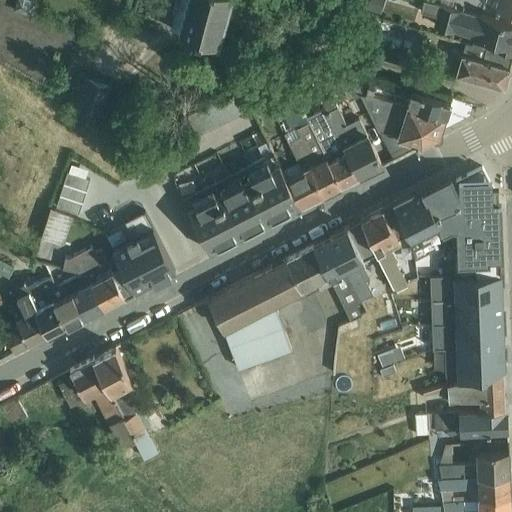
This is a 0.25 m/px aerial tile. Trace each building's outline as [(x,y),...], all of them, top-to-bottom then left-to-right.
[(28,0),(16,0),(13,12),(33,18),(37,3),(28,0)] [(174,0),(172,10),(175,11),(170,27),(219,44),(231,0),(174,0)] [(368,0),(366,8),(380,12),(383,0),(368,0)] [(498,43),(511,47),(511,25),(426,0),(423,0),(420,11),(436,15),(433,25),(489,40),(487,47),(496,50),(498,43)] [(511,0),(484,0),(483,4),(511,12),(511,0)] [(511,54),(496,50),(487,47),(472,42),(471,44),(464,42),(458,60),(429,49),(425,64),(504,87),(511,57),(511,54)] [(511,47),(498,43),(496,50),(511,54),(511,47)] [(405,104),(446,114),(450,99),(366,74),(342,67),(334,70),(349,99),(361,94),(372,96),(374,86),(408,96),(405,104)] [(279,93),(292,87),(315,76),(312,69),(252,98),(256,104),(268,99),(279,93)] [(82,76),(71,114),(98,122),(110,84),(82,76)] [(292,87),(279,93),(285,106),(281,108),(291,128),(284,131),(299,161),(302,168),(316,197),(341,185),(306,115),(292,87)] [(241,88),(188,114),(198,135),(251,108),(245,96),(241,88)] [(446,114),(405,104),(372,96),(361,94),(384,140),(393,158),(435,137),(436,137),(440,131),(441,129),(446,114)] [(324,106),(359,176),(383,164),(374,146),(367,132),(366,132),(353,139),(346,124),(333,98),(322,104),(324,106)] [(306,115),(341,185),(359,176),(324,106),(306,115)] [(353,139),(366,132),(359,118),(346,124),(353,139)] [(286,176),(283,169),(274,152),(226,176),(255,229),(301,205),(286,176)] [(283,169),(286,176),(302,168),(299,161),(283,169)] [(393,203),(382,209),(397,239),(408,233),(409,232),(414,245),(415,258),(440,245),(434,233),(442,229),(445,234),(457,235),(457,247),(453,247),(453,275),(500,274),(504,274),(501,202),(499,202),(499,199),(485,172),(482,167),(455,181),(451,173),(393,203)] [(286,176),(301,205),(316,197),(302,168),(286,176)] [(69,170),(62,181),(79,190),(85,179),(69,170)] [(226,176),(183,198),(210,251),(255,229),(226,176)] [(50,207),(40,236),(63,244),(72,216),(50,207)] [(361,219),(375,252),(393,289),(406,283),(395,259),(396,259),(391,248),(400,244),(397,239),(382,209),(361,219)] [(121,265),(134,290),(175,269),(145,211),(122,222),(128,234),(124,236),(126,240),(113,247),(117,256),(121,265)] [(345,269),(360,299),(378,290),(371,276),(368,277),(360,260),(375,252),(361,219),(323,239),(340,271),(345,269)] [(314,244),(332,283),(350,319),(352,318),(360,314),(355,304),(361,300),(360,299),(345,269),(340,271),(323,239),(314,244)] [(332,283),(314,244),(286,258),(303,289),(305,294),(319,287),(320,289),(332,283)] [(121,265),(117,256),(107,261),(101,248),(94,251),(91,245),(69,255),(65,255),(62,265),(62,267),(81,271),(89,273),(103,306),(134,290),(121,265)] [(286,258),(209,298),(225,329),(238,367),(292,348),(275,304),(303,289),(286,258)] [(0,260),(0,272),(8,277),(13,266),(0,260)] [(72,288),(85,315),(103,306),(89,273),(81,271),(63,281),(67,290),(72,288)] [(54,299),(67,325),(85,315),(72,288),(67,290),(63,281),(56,284),(50,273),(38,280),(50,301),(54,299)] [(453,275),(431,276),(432,300),(503,298),(502,286),(505,286),(504,274),(500,274),(453,275)] [(35,309),(48,334),(67,325),(54,299),(50,301),(38,280),(26,287),(37,308),(35,309)] [(37,308),(26,287),(24,282),(11,289),(23,315),(16,318),(20,326),(9,332),(9,339),(15,352),(48,334),(35,309),(37,308)] [(503,298),(432,300),(432,324),(459,324),(479,323),(503,323),(506,323),(505,310),(503,310),(503,298)] [(366,346),(417,327),(412,314),(361,332),(366,346)] [(459,324),(432,324),(433,348),(445,348),(460,347),(504,346),(504,334),(506,334),(506,323),(503,323),(479,323),(459,324)] [(370,360),(393,351),(388,337),(365,346),(370,360)] [(94,356),(125,417),(132,433),(144,427),(152,423),(140,399),(137,400),(130,386),(124,389),(122,385),(133,380),(115,346),(94,356)] [(460,347),(445,348),(447,383),(461,378),(474,374),(487,374),(487,372),(505,368),(505,359),(507,359),(507,347),(504,346),(460,347)] [(421,365),(433,366),(433,349),(421,349),(421,365)] [(73,374),(85,397),(93,393),(110,425),(125,417),(94,356),(70,369),(73,374)] [(461,378),(447,383),(422,390),(424,399),(448,396),(448,399),(479,396),(479,408),(507,408),(505,368),(487,372),(487,374),(474,374),(461,378)] [(85,397),(73,374),(59,382),(70,404),(85,397)] [(16,397),(0,406),(0,411),(9,426),(27,416),(16,397)] [(429,411),(428,429),(458,428),(458,433),(508,430),(507,408),(479,408),(449,410),(429,411)] [(428,429),(429,411),(414,412),(416,435),(428,434),(428,429)] [(125,417),(110,425),(121,446),(110,451),(117,465),(129,458),(122,445),(135,438),(145,458),(157,452),(144,427),(132,433),(125,417)] [(442,478),(510,476),(509,450),(476,452),(477,464),(453,464),(452,444),(445,444),(439,465),(440,465),(442,478)] [(510,476),(442,478),(437,478),(442,502),(452,502),(452,497),(452,490),(468,489),(468,497),(511,496),(510,476)] [(412,511),(412,494),(397,494),(397,511),(412,511)] [(511,511),(511,496),(468,497),(452,497),(452,502),(442,502),(444,511),(479,511),(478,511),(511,511)]
